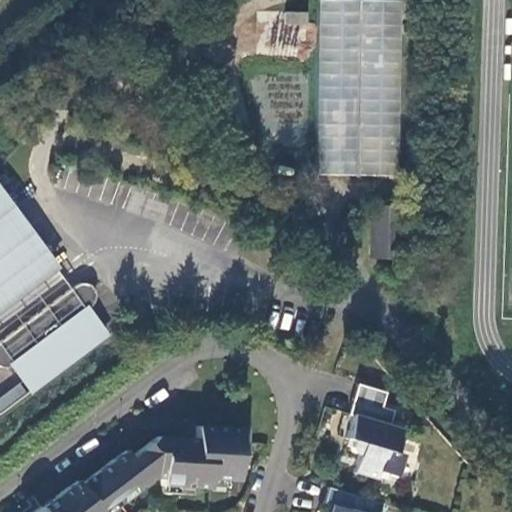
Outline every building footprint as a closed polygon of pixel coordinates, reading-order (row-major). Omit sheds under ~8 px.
[(399,0),(317,0),(315,175),(397,176),(399,0)] [(0,190),(0,310),(56,269),(0,190)] [(396,206),(369,205),(368,258),(394,259),(396,206)] [(63,278),(56,269),(0,310),(0,339),(71,288),(63,278)] [(19,382),(29,393),(31,395),(108,334),(90,308),(94,304),(95,299),(94,292),(89,285),(83,283),(76,284),(71,288),(0,339),(0,368),(7,368),(10,367),(19,382)] [(19,382),(0,397),(0,415),(29,393),(19,382)] [(384,391),(358,383),(348,415),(352,416),(345,438),(350,439),(348,447),(350,453),(356,455),(352,470),(374,477),(377,470),(395,476),(402,453),(392,450),(398,429),(386,425),(391,410),(379,407),(384,391)] [(102,511),(134,489),(137,494),(159,478),(163,479),(163,485),(209,489),(210,482),(238,484),(242,450),(246,451),(247,433),(197,430),(196,441),(155,439),(129,458),(126,454),(79,488),(76,483),(37,511),(102,511)] [(379,511),(381,504),(328,488),(324,503),(331,506),(329,511),(379,511)]
